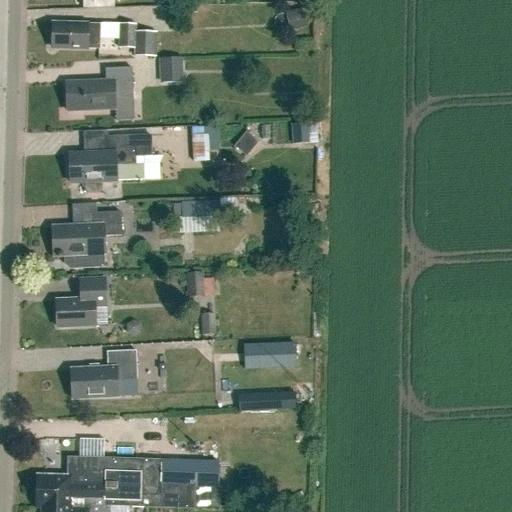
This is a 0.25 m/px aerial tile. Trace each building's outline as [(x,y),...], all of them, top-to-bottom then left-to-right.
[(305,8),(285,12),(289,31),(309,27),(305,8)] [(99,47),(100,23),(88,23),(88,21),(69,21),(69,25),(53,25),(52,49),(89,51),(89,47),(99,47)] [(154,57),(154,33),(134,32),(134,24),(117,24),(116,48),(132,48),(131,56),(154,57)] [(158,83),(181,83),(180,58),(157,59),(158,83)] [(67,112),(115,110),(114,94),(132,93),(132,69),(105,70),(106,82),(66,84),(67,112)] [(290,145),(307,143),(306,123),(289,124),(290,145)] [(195,126),(195,161),(212,161),(212,126),(195,126)] [(236,145),(248,155),(258,143),(246,133),(236,145)] [(70,155),(71,183),(86,183),(86,194),(102,193),(102,182),(143,180),(143,158),(135,158),(134,137),(105,138),(106,154),(70,155)] [(180,203),(180,202),(169,202),(170,218),(217,217),(217,202),(180,203)] [(104,268),(103,254),(103,237),(121,237),(120,214),(82,215),(82,227),(53,228),(54,256),(58,256),(58,258),(63,258),(62,256),(65,256),(65,264),(70,269),(104,268)] [(185,297),(202,297),(201,272),(184,273),(185,297)] [(58,329),(95,327),(94,306),(105,306),(104,281),(81,282),(82,300),(56,301),(58,329)] [(200,335),(213,334),(212,314),(199,314),(200,335)] [(259,346),(260,370),(295,368),(294,344),(259,346)] [(73,399),(118,397),(117,381),(136,380),(135,352),(107,353),(107,369),(72,371),(73,399)] [(295,409),(294,394),(238,396),(239,412),(295,409)] [(58,505),(194,509),(195,487),(218,488),(219,463),(161,462),(150,461),(67,459),(67,478),(38,478),(37,509),(58,510),(58,505)]
